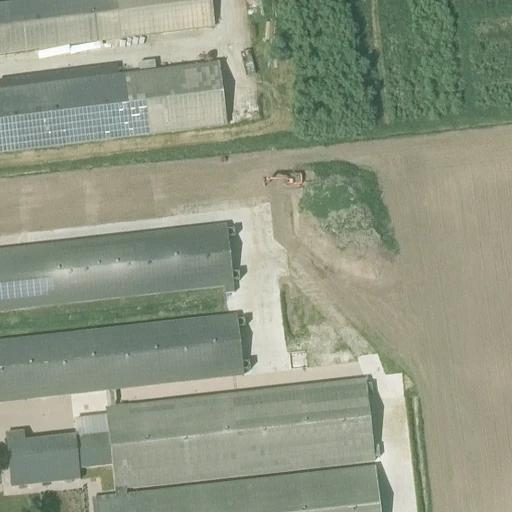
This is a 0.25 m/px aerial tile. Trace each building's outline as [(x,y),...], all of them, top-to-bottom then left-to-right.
[(0,55),(214,29),(210,0),(32,0),(0,4),(0,55)] [(0,154),(225,126),(217,65),(0,91),(0,154)] [(0,312),(232,288),(226,229),(0,253),(0,312)] [(331,350),(329,326),(308,329),(305,301),(293,302),(296,328),(287,328),(289,354),(331,350)] [(0,404),(242,374),(236,316),(0,345),(0,404)] [(79,472),(111,468),(114,497),(90,500),(91,511),(378,511),(374,469),(126,496),(125,491),(374,463),(365,380),(104,410),(107,435),(73,438),(73,437),(24,442),(23,432),(4,435),(10,491),(80,483),(79,472)]
